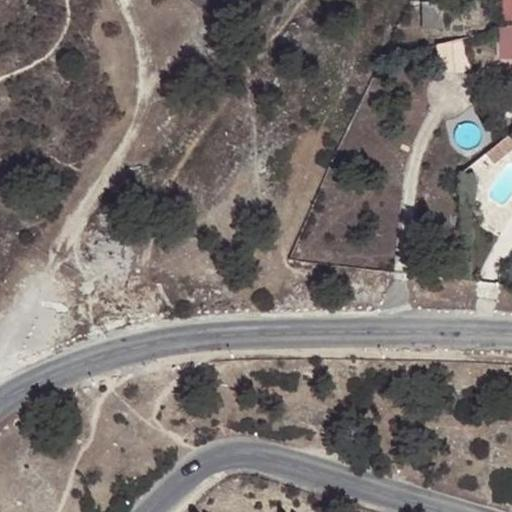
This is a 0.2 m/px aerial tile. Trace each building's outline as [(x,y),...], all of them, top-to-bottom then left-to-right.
[(511,0),(492,0),(493,26),(505,24),(511,22),(511,0)] [(438,3),(420,3),(420,29),(439,28),(438,3)] [(454,34),(441,37),(443,62),(462,61),(454,34)] [(511,143),(508,139),(496,148),(501,158),(511,148),(511,143)] [(501,158),(496,148),(485,158),(492,166),(501,158)]
